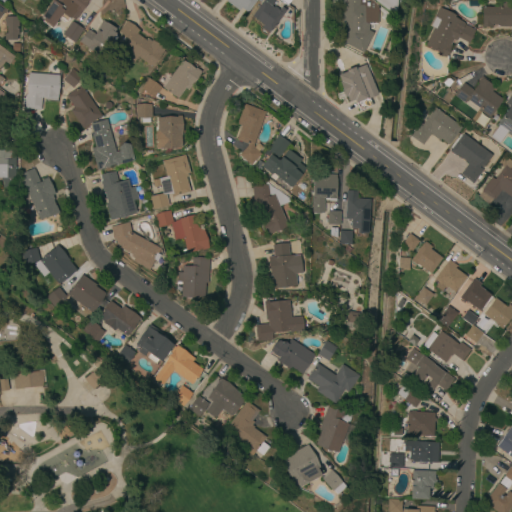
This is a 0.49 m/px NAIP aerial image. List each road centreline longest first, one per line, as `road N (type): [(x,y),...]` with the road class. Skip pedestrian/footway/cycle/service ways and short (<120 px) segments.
road 1 (tertiary): [(511,262),(165,0)]
road 2 (residential): [(292,410),(103,264),(75,173),(60,154)]
road 3 (residential): [(215,347),(241,310),(247,277),(212,134),(222,96),(246,62)]
road 4 (residential): [(467,511),(471,424),(511,352)]
